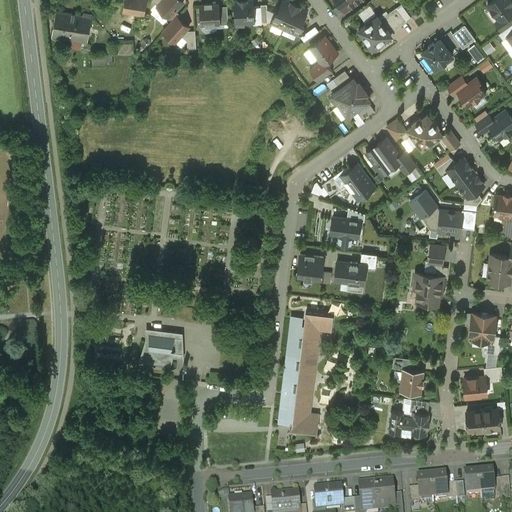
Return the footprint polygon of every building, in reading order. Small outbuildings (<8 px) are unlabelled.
[(146,0),(124,0),(123,10),(144,14),(146,0)] [(183,1),(182,0),(162,0),(158,6),(169,17),(169,16),(175,10),(183,1)] [(252,1),(246,2),(245,0),(239,1),(233,2),(234,13),(236,13),(236,20),(243,20),(243,22),(253,22),(254,22),(253,6),(252,1)] [(286,0),(285,2),(282,1),(277,13),(275,12),(271,21),(285,28),(295,4),(286,0)] [(336,0),(344,10),(357,0),(336,0)] [(492,0),(488,3),(487,4),(488,5),(488,4),(499,20),(500,20),(510,12),(511,10),(511,4),(510,2),(511,1),(510,0),(492,0)] [(211,2),(205,3),(199,4),(201,25),(220,24),(220,16),(219,3),(211,3),(211,2)] [(304,8),(295,4),(285,28),(298,34),(302,25),(300,24),(306,12),(303,10),(304,8)] [(359,12),(364,19),(375,11),(370,4),(359,12)] [(261,6),(253,6),(254,22),(253,22),(253,24),(262,24),(261,6)] [(407,21),(396,6),(380,18),(390,33),(407,21)] [(180,14),(175,10),(169,16),(173,20),(177,16),(180,14)] [(91,17),(56,11),(52,36),(87,42),(91,17)] [(380,18),(375,12),(364,20),(366,23),(358,29),(372,48),(391,34),(390,33),(380,18)] [(511,14),(510,12),(500,20),(499,20),(495,22),(502,31),(511,23),(511,14)] [(173,20),(163,31),(175,41),(181,35),(186,28),(188,26),(177,16),(173,20)] [(511,23),(502,31),(498,33),(503,40),(508,36),(511,33),(511,23)] [(475,39),(464,24),(452,33),(463,48),(475,39)] [(195,30),(188,30),(186,28),(181,35),(187,40),(187,48),(196,48),(195,30)] [(337,53),(324,36),(309,47),(320,61),(310,69),(316,78),(319,75),(320,73),(318,71),(327,64),(325,61),(337,53)] [(452,55),(440,38),(433,42),(428,46),(422,51),(435,68),(440,64),(442,66),(448,61),(447,59),(452,55)] [(133,40),(115,41),(115,53),(133,53),(133,40)] [(488,53),(496,48),(490,41),(483,46),(488,53)] [(478,61),(485,56),(475,43),(468,48),(478,61)] [(479,65),(484,71),(493,65),(489,58),(479,65)] [(327,64),(318,71),(320,73),(319,75),(316,78),(318,81),(332,71),(327,64)] [(345,70),(333,78),(340,87),(351,79),(345,70)] [(461,75),(448,86),(454,94),(458,91),(457,90),(467,83),(461,75)] [(467,83),(457,90),(458,91),(468,105),(486,92),(481,86),(483,85),(476,76),(467,83)] [(340,87),(332,94),(339,104),(363,87),(359,82),(357,83),(353,78),(351,79),(340,87)] [(363,87),(339,104),(347,115),(356,109),(367,101),(369,99),(365,94),(367,93),(363,87)] [(367,101),(356,109),(362,119),(374,110),(367,101)] [(511,128),(511,118),(505,109),(492,119),(488,122),(492,126),(500,138),(505,134),(507,137),(511,133),(511,129),(511,128)] [(426,114),(407,128),(408,128),(417,140),(421,147),(422,148),(423,147),(422,147),(441,133),(442,133),(441,132),(427,114),(428,114),(427,113),(426,114)] [(488,113),(475,123),(482,133),(492,126),(488,122),(492,119),(488,113)] [(406,130),(397,118),(387,126),(396,139),(401,135),(407,131),(406,130)] [(408,128),(406,130),(407,131),(401,135),(404,139),(410,135),(415,142),(417,140),(408,128)] [(459,142),(450,130),(441,136),(451,149),(459,142)] [(397,152),(386,137),(366,152),(382,173),(397,162),(400,160),(395,154),(397,152)] [(415,165),(405,151),(399,155),(397,152),(395,154),(400,160),(397,162),(405,172),(415,165)] [(451,157),(436,167),(441,174),(449,169),(449,168),(455,163),(451,157)] [(455,163),(449,168),(449,169),(453,174),(451,175),(457,183),(473,172),(470,167),(471,166),(467,162),(463,157),(455,163)] [(374,187),(357,163),(341,175),(346,182),(344,183),(351,193),(353,191),(358,199),(374,187)] [(473,172),(457,183),(463,191),(465,190),(469,195),(469,196),(476,191),(484,185),(480,180),(481,180),(477,175),(476,176),(473,172)] [(340,186),(332,176),(322,184),(329,194),(340,186)] [(321,188),(317,181),(314,183),(311,192),(319,195),(321,188)] [(410,201),(425,222),(435,214),(440,214),(440,210),(425,190),(410,201)] [(476,191),(469,196),(469,195),(464,198),(464,204),(477,205),(482,199),(476,191)] [(504,195),(495,194),(494,205),(495,205),(494,214),(504,216),(504,218),(507,218),(511,218),(511,197),(510,198),(510,195),(504,194),(504,195)] [(365,214),(348,207),(347,218),(360,220),(364,221),(365,214)] [(476,211),(462,209),(462,212),(460,227),(474,229),(476,211)] [(462,212),(440,210),(440,214),(435,214),(425,222),(430,229),(438,230),(438,231),(460,234),(460,227),(462,212)] [(347,218),(333,216),(331,233),(339,234),(338,244),(351,245),(352,236),(358,237),(360,220),(347,218)] [(444,248),(430,246),(428,262),(436,263),(436,262),(442,263),(444,248)] [(377,255),(361,253),(360,263),(366,264),(365,267),(375,269),(377,255)] [(323,257),(314,256),(314,255),(306,254),(306,255),(300,254),(298,267),(299,267),(298,277),(320,279),(321,269),(322,269),(323,257)] [(511,256),(509,256),(491,254),(490,261),(491,264),(489,279),(487,279),(487,280),(491,280),(492,282),(492,283),(493,284),(494,284),(495,284),(496,284),(497,284),(498,283),(498,282),(499,281),(509,283),(510,275),(511,275),(511,274),(511,275),(511,268),(511,264),(511,265),(511,262),(511,260),(511,256)] [(360,263),(357,263),(357,262),(350,261),(350,262),(337,260),(334,280),(351,282),(350,290),(359,291),(362,292),(365,267),(366,264),(360,263)] [(448,267),(442,266),(442,263),(436,262),(436,263),(435,273),(435,274),(435,275),(444,276),(447,277),(448,267)] [(435,273),(424,272),(424,273),(415,272),(413,288),(417,289),(416,298),(425,299),(424,305),(433,306),(433,304),(438,305),(440,291),(442,291),(444,276),(435,275),(435,274),(435,273)] [(309,412),(319,330),(331,332),(333,315),(305,311),(304,325),(302,325),(303,317),(290,315),(287,348),(279,420),(275,418),(275,419),(288,424),(290,419),(291,419),(293,419),(290,442),(291,442),(292,426),(295,427),(295,429),(299,430),(303,431),(307,430),(312,429),(316,429),(318,413),(309,412)] [(488,313),(480,313),(480,314),(472,312),(469,336),(488,339),(493,339),(493,335),(496,315),(488,314),(488,313)] [(176,331),(149,328),(149,339),(145,339),(139,361),(171,365),(173,357),(168,356),(169,351),(170,352),(176,331)] [(501,336),(493,335),(493,339),(488,339),(486,352),(499,354),(501,336)] [(497,364),(498,355),(487,355),(486,364),(497,364)] [(411,358),(394,356),(392,367),(402,368),(410,369),(411,358)] [(461,360),(462,368),(476,367),(476,359),(461,360)] [(501,365),(483,367),(484,376),(485,376),(485,382),(497,381),(497,378),(503,377),(501,365)] [(410,369),(402,368),(399,391),(421,394),(422,386),(423,386),(424,379),(423,379),(424,370),(410,369)] [(484,376),(463,378),(465,397),(480,396),(480,394),(487,394),(485,382),(485,376),(484,376)] [(26,400),(11,387),(5,395),(20,408),(26,400)] [(429,401),(411,399),(410,411),(412,411),(428,413),(429,401)] [(498,408),(485,409),(479,409),(479,410),(466,411),(468,431),(500,428),(498,408)] [(428,413),(412,411),(411,416),(403,415),(403,412),(391,410),(388,432),(401,433),(401,427),(411,429),(411,433),(427,435),(428,427),(427,427),(427,424),(429,424),(430,419),(429,419),(429,413),(428,413)] [(492,470),(478,472),(480,493),(495,491),(492,470)] [(478,472),(464,473),(466,494),(480,493),(478,472)] [(445,475),(431,476),(433,497),(447,496),(448,496),(446,484),(445,475)] [(431,476),(417,478),(418,487),(419,499),(420,499),(426,498),(433,497),(431,476)] [(503,493),(502,478),(495,479),(497,494),(503,493)] [(508,478),(502,478),(503,493),(510,492),(508,478)] [(371,485),(360,486),(361,498),(354,499),(355,511),(360,511),(361,511),(378,509),(376,482),(371,483),(371,485)] [(392,483),(380,484),(380,482),(376,482),(378,509),(397,507),(397,511),(402,511),(401,494),(393,495),(392,483)] [(463,482),(456,483),(458,498),(465,497),(463,482)] [(456,483),(446,484),(448,496),(447,496),(447,499),(458,498),(456,483)] [(341,486),(315,488),(315,489),(316,489),(318,507),(317,508),(342,506),(343,506),(342,500),(341,486)] [(418,487),(409,488),(410,503),(420,502),(420,499),(419,499),(418,487)] [(288,494),(272,496),(273,511),(294,511),(300,511),(299,506),(298,492),(288,493),(288,494)] [(251,497),(229,499),(230,511),(252,511),(253,509),(251,497)] [(355,511),(354,499),(342,500),(343,506),(342,506),(342,511),(355,511)]
